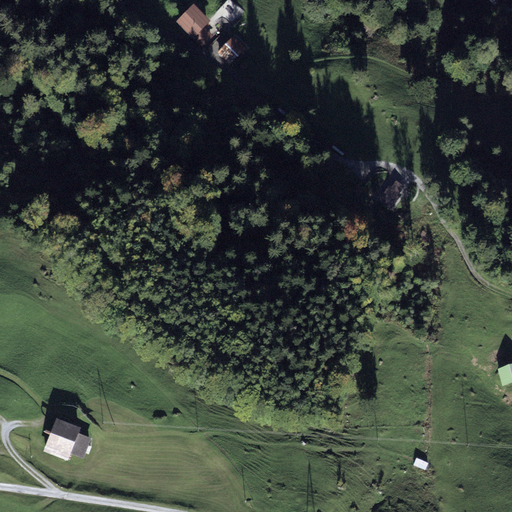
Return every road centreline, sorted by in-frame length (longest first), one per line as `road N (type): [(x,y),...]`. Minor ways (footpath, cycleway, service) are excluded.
road 1 (track): [(125,0),(139,17),(231,71),(333,155),(419,178),(478,276),(511,295)]
road 2 (track): [(58,494),(5,437),(48,411),(0,372)]
road 3 (track): [(0,487),(159,511)]
